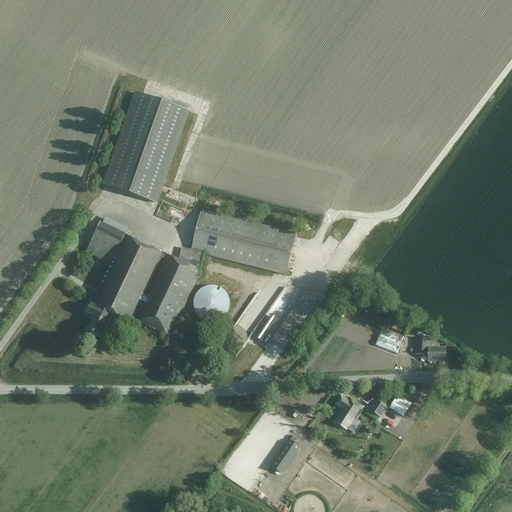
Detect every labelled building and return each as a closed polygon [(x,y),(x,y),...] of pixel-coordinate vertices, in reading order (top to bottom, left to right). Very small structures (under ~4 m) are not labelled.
[(155,202),(187,111),(136,93),(104,185),(155,202)] [(186,249),(182,248),(179,260),(100,223),(95,234),(88,249),(112,261),(87,313),(93,316),(86,331),(102,338),(110,321),(128,330),(142,301),(144,302),(135,319),(170,336),(201,271),(200,271),(204,254),(286,275),(297,235),(202,210),(193,244),(188,242),(186,249)] [(213,287),(212,286),(210,287),(208,287),(207,287),(205,288),(204,288),(203,289),(201,290),(200,291),(199,292),(198,293),(197,294),(196,296),(195,297),(195,298),(194,300),(194,302),(193,303),(193,305),(193,306),(194,308),(194,309),(195,311),(195,312),(196,314),(197,315),(198,316),(199,318),(200,319),(201,320),(203,320),(204,321),(205,322),(207,322),(208,323),(210,323),(212,323),(213,323),(215,323),(216,322),(218,322),(219,321),(221,320),(222,320),(223,319),(224,318),(226,316),(227,315),(227,314),(228,312),(229,311),(229,309),(230,308),(230,306),(230,305),(230,303),(230,302),(229,300),(229,298),(228,297),(227,296),(227,294),(226,293),(224,292),(223,291),(222,290),(221,289),(219,288),(218,288),(216,287),(215,287),(213,287)] [(401,332),(404,324),(395,320),(392,329),(401,332)] [(399,354),(406,335),(385,328),(378,346),(399,354)] [(417,336),(417,338),(416,355),(428,356),(428,362),(446,362),(446,348),(432,348),(433,340),(429,340),(429,337),(417,336)] [(356,420),(362,411),(365,408),(348,397),(347,399),(342,395),(336,405),(342,409),(333,421),(336,423),(347,430),(354,419),(356,420)] [(382,405),(375,400),(369,411),(381,419),(387,410),(386,409),(387,408),(386,407),(388,403),(384,400),(382,405)] [(286,445),(270,467),(282,475),(297,453),(286,445)]
